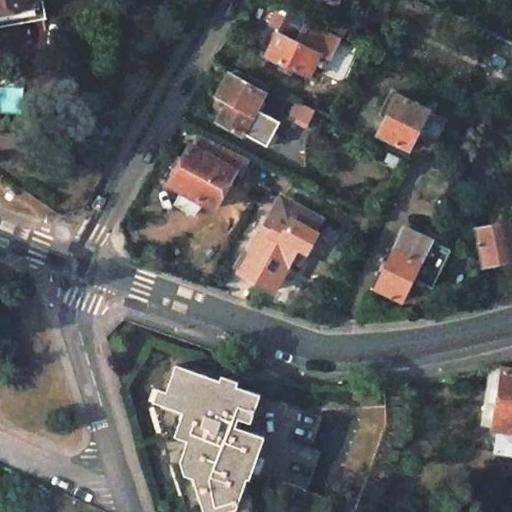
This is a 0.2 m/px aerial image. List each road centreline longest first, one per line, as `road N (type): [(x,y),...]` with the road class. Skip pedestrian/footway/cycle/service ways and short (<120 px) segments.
road 1 (unclassified): [(88,263),(306,341),(431,336),(511,319)]
road 2 (residential): [(224,0),(96,232),(88,263)]
road 3 (residential): [(88,263),(76,319),(135,506)]
road 4 (residential): [(0,444),(135,506)]
